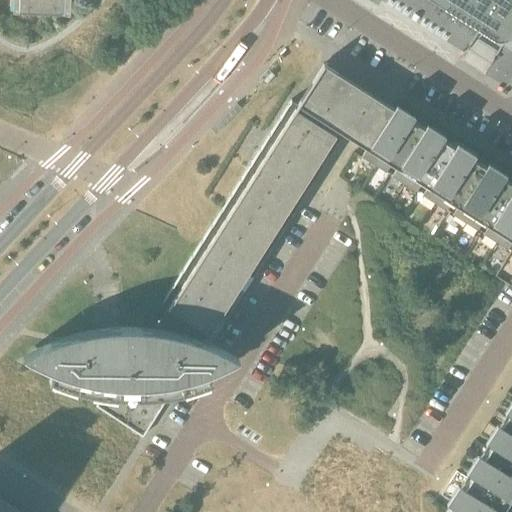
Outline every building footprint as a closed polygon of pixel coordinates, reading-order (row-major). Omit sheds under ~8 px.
[(511,0),(430,0),(478,30),(479,30),(479,31),(489,37),(492,39),(494,40),(496,41),(498,41),(500,41),(502,41),(504,41),(505,41),(505,40),(506,40),(508,39),(510,38),(511,37),(511,35),(511,0)] [(300,105),(290,99),(247,168),(223,205),(147,326),(139,337),(133,336),(123,337),(118,337),(113,337),(106,338),(103,338),(95,339),(90,340),(83,341),(75,344),(67,346),(58,349),(50,352),(42,356),(32,361),(41,365),(49,369),(59,372),(69,376),(80,378),(88,380),(100,383),(106,389),(95,406),(142,435),(142,436),(246,272),(252,275),(341,136),(340,136),(335,133),(337,129),(338,130),(355,104),(345,97),(327,123),(309,111),(312,106),(303,100),(300,105)] [(392,107),(383,121),(382,121),(373,133),(375,134),(367,146),(361,156),(362,157),(363,155),(386,170),(391,162),(397,166),(405,154),(404,153),(412,140),(413,141),(423,126),(392,107)] [(422,181),(428,185),(435,173),(434,172),(442,159),(444,160),(453,145),(423,126),(413,141),(412,140),(404,153),(405,154),(397,166),(391,176),(392,176),(393,174),(416,189),(422,181)] [(435,173),(428,185),(422,195),(423,194),(447,209),(452,201),(458,205),(466,192),(465,191),(473,179),(474,179),(483,165),(453,145),(444,160),(442,159),(434,172),(435,173)] [(483,221),(489,224),(497,212),(496,211),(504,198),(505,199),(511,188),(511,183),(483,165),(474,179),(473,179),(465,191),(466,192),(458,205),(452,214),(453,214),(454,213),(478,228),(483,221)] [(511,241),(511,188),(505,199),(504,198),(496,211),(497,212),(489,224),(483,234),(484,234),(485,233),(508,248),(511,241)] [(511,412),(509,410),(489,441),(504,450),(503,451),(511,456),(511,412)] [(489,441),(470,471),(485,481),(484,482),(497,490),(498,489),(510,497),(511,497),(511,456),(503,451),(504,450),(489,441)] [(444,511),(511,511),(511,506),(507,503),(510,497),(498,489),(497,490),(484,482),(485,481),(470,471),(454,496),(444,511)] [(21,511),(0,498),(0,511),(21,511)]
